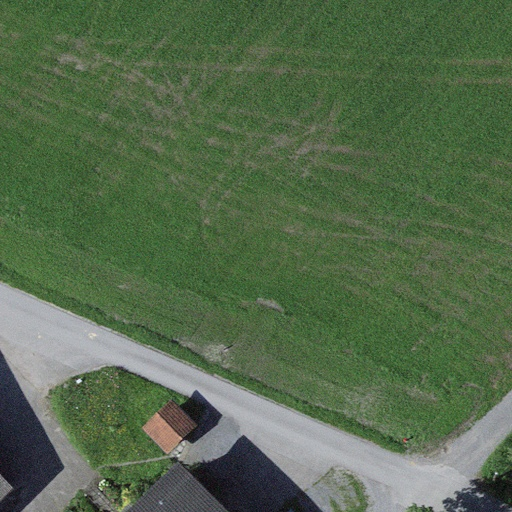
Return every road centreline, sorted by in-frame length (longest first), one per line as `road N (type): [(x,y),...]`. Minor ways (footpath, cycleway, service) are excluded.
road 1 (track): [(483,511),(0,301)]
road 2 (track): [(511,404),(404,511)]
